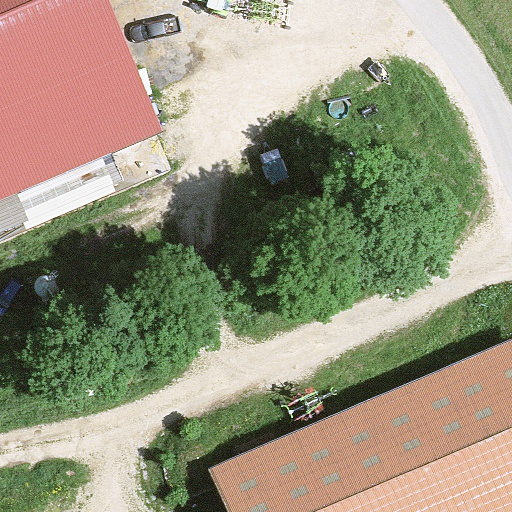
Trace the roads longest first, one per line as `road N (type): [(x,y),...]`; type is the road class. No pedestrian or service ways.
road 1 (track): [(511,271),(118,427),(0,457)]
road 2 (track): [(396,0),(511,176)]
